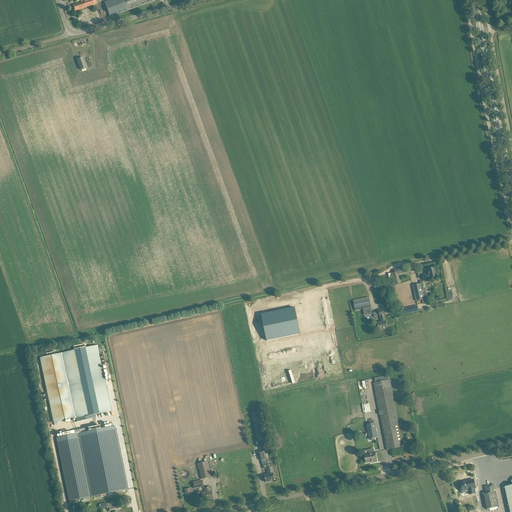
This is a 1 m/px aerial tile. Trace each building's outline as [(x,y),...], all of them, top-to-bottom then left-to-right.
[(97,4),(95,0),(83,0),(80,1),(81,3),(73,5),(75,11),(97,4)] [(97,0),(98,2),(102,0),(111,0),(109,1),(104,3),(110,17),(156,0),(165,0),(166,1),(167,0),(97,0)] [(80,70),(87,68),(83,57),(77,59),(80,70)] [(392,274),(395,285),(398,284),(396,275),(407,272),(405,267),(394,270),(395,273),(392,274)] [(424,280),(431,278),(432,281),(437,280),(436,277),(437,277),(435,268),(428,269),(429,274),(423,275),(424,280)] [(422,292),(422,289),(421,284),(413,286),(416,301),(428,298),(426,291),(422,292)] [(358,308),(363,307),(363,308),(364,311),(371,310),(369,298),(353,300),(355,308),(358,308)] [(294,308),(261,315),(267,342),(300,334),(294,308)] [(380,316),(381,322),(377,323),(379,330),(387,328),(385,315),(384,309),(378,310),(380,316)] [(367,314),(368,324),(376,323),(375,317),(378,317),(378,313),(367,314)] [(40,358),(54,422),(76,418),(77,422),(96,418),(95,414),(112,410),(98,346),(40,358)] [(403,447),(402,440),(390,380),(374,383),(374,388),(375,388),(385,443),(387,450),(403,447)] [(265,476),(265,477),(266,482),(275,480),(274,476),(273,474),(271,463),(273,462),(270,450),(268,451),(259,411),(252,413),(260,452),(260,453),(263,465),(266,464),(269,475),(265,476)] [(366,424),(368,435),(369,439),(371,438),(374,438),(377,437),(375,423),(374,423),(373,420),(369,420),(369,424),(366,424)] [(63,437),(56,438),(69,501),(128,490),(115,426),(101,429),(100,425),(74,430),(75,434),(71,435),(70,432),(62,433),(63,437)] [(366,463),(370,462),(370,463),(377,462),(376,452),(375,452),(374,448),(363,450),(366,463)] [(198,464),(202,479),(209,478),(206,462),(198,464)] [(193,482),(194,489),(203,487),(202,480),(193,482)] [(460,487),(462,491),(468,490),(470,494),(475,493),(474,488),(473,483),(470,484),(469,481),(460,483),(460,485),(459,485),(460,487)] [(484,494),(485,499),(487,509),(499,507),(494,484),(487,486),(485,489),(486,494),(484,494)] [(198,492),(197,493),(197,496),(199,497),(202,497),(203,501),(212,499),(211,491),(210,491),(209,487),(205,488),(205,492),(202,493),(202,492),(201,491),(198,492)]
